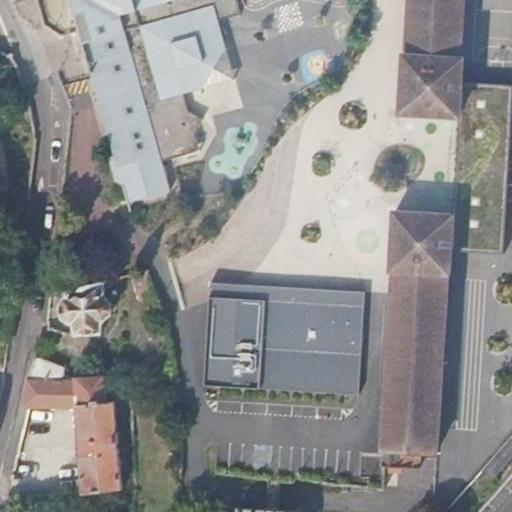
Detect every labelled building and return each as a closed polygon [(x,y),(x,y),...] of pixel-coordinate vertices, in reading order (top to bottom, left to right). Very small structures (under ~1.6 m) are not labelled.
[(95,0),(73,0),(76,9),(93,5),(95,0)] [(207,145),(201,127),(205,115),(186,106),(183,95),(211,87),(230,47),(222,18),(245,12),(241,0),(95,0),(93,5),(76,9),(82,29),(117,142),(113,153),(120,177),(129,182),(133,200),(176,187),(167,159),(207,145)] [(410,0),(408,54),(404,54),(401,105),(392,269),(391,269),(384,403),(384,409),(381,466),(397,467),(397,485),(417,486),(418,477),(435,478),(447,273),(450,273),(451,251),(504,254),(511,112),(511,82),(462,80),(463,58),(460,58),(463,0),(410,0)] [(240,79),(230,47),(211,87),(240,79)] [(122,275),(128,302),(157,296),(151,269),(122,275)] [(107,293),(109,278),(52,291),(49,321),(51,324),(50,326),(64,333),(103,331),(105,319),(114,314),(115,301),(107,293)] [(332,303),(364,290),(209,283),(208,297),(332,303)] [(215,386),(359,393),(364,290),(332,303),(208,297),(206,342),(217,342),(215,386)] [(217,342),(206,342),(204,386),(215,386),(217,342)] [(67,365),(41,356),(38,354),(28,379),(68,377),(67,365)] [(73,376),(68,377),(28,379),(25,406),(28,407),(77,408),(82,494),(123,490),(122,485),(137,485),(136,457),(119,457),(117,398),(111,398),(109,371),(74,374),(73,376)] [(30,429),(23,429),(13,471),(32,470),(31,462),(44,462),(44,440),(30,440),(30,429)] [(360,475),(360,484),(381,486),(382,477),(360,475)] [(123,505),(138,504),(137,485),(122,485),(123,490),(123,505)]
